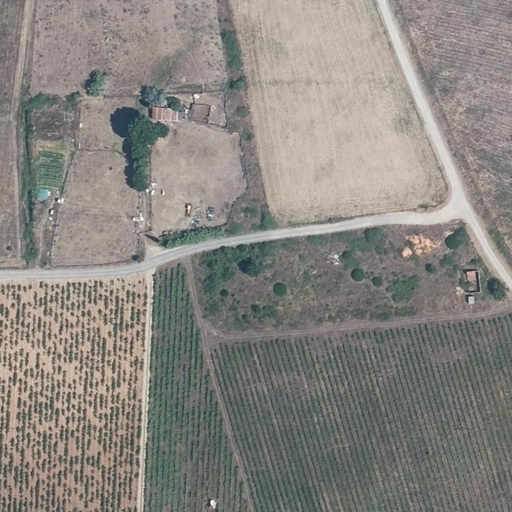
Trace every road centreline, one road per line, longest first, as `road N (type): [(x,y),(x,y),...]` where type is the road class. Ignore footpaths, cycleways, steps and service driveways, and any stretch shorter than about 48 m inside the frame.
road 1 (track): [(0,275),(138,271),(191,249),(465,208)]
road 2 (track): [(511,287),(465,208),(383,0)]
